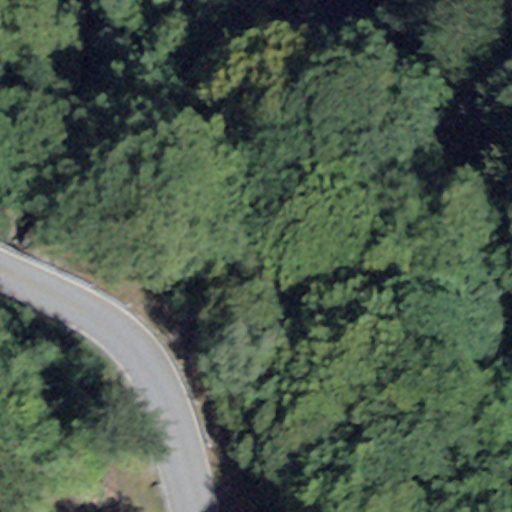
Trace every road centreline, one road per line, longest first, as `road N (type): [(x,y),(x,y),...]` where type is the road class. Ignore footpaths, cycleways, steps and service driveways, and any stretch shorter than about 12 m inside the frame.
road 1 (unclassified): [(200,511),(160,389),(128,338),(50,285),(0,268)]
road 2 (track): [(262,62),(481,2),(511,2)]
road 3 (track): [(83,0),(262,62)]
